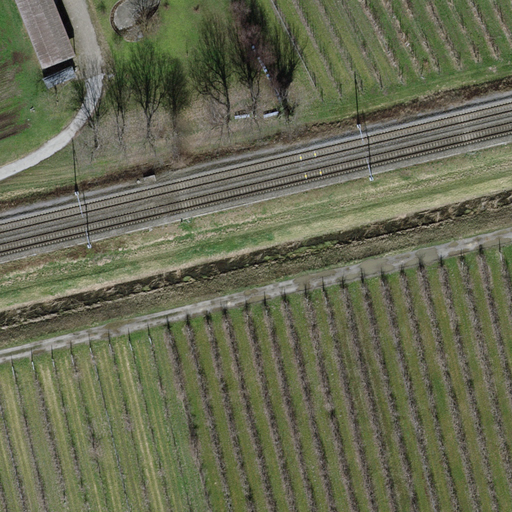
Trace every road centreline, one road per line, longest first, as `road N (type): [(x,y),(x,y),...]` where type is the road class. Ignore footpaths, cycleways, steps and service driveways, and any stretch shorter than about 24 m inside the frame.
road 1 (track): [(0,356),(511,234)]
road 2 (track): [(0,175),(69,133),(93,78),(67,0)]
